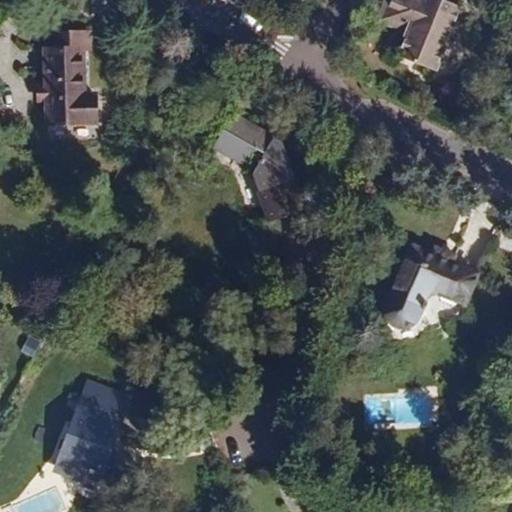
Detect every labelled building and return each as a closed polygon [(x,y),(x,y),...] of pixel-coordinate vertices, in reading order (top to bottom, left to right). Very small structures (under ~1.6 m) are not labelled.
[(436,71),(462,8),(441,0),(386,0),(383,7),(412,20),(407,33),(398,55),(436,71)] [(407,33),(412,20),(383,7),(377,20),(407,33)] [(85,94),(84,51),(83,33),(56,33),(56,50),(45,50),(46,124),(95,123),(95,94),(85,94)] [(93,51),(92,33),(83,33),(84,51),(93,51)] [(306,210),(283,145),(231,115),(212,148),(245,167),(254,151),(262,156),(251,175),(270,223),(306,210)] [(463,302),(476,273),(412,248),(389,303),(388,304),(388,308),(389,311),(390,315),(392,318),(395,320),(398,322),(402,323),(405,324),(409,323),(412,322),(415,319),(418,317),(429,289),(463,302)] [(89,378),(85,389),(128,406),(132,395),(89,378)] [(112,447),(128,406),(85,389),(54,471),(81,481),(86,468),(102,474),(99,480),(119,488),(132,455),(112,447)] [(186,422),(201,431),(209,418),(194,409),(186,422)]
